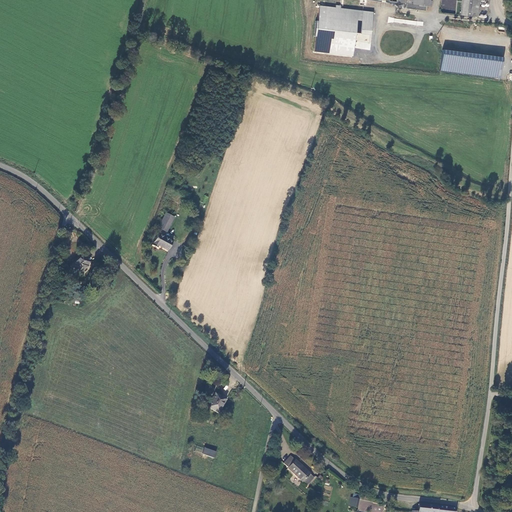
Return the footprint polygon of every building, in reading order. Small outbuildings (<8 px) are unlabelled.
[(406,3),(413,4),(412,9),(425,10),(425,6),(432,7),(432,0),(404,0),(404,3),(406,3)] [(462,0),(460,16),(477,18),(478,0),(462,0)] [(319,5),(314,51),(352,56),(355,33),(370,35),(373,12),(340,8),(340,5),(335,5),(335,7),(319,5)] [(503,57),(443,50),(440,70),(499,78),(503,57)] [(166,213),(159,228),(166,231),(173,217),(166,213)] [(173,240),(157,233),(151,244),(157,247),(158,245),(168,250),(173,240)] [(81,254),(69,267),(76,274),(79,271),(81,273),(87,266),(86,265),(89,261),(81,254)] [(207,408),(218,414),(226,400),(214,394),(207,408)] [(204,448),(202,454),(214,458),(216,453),(204,448)] [(283,464),(288,469),(295,461),(290,456),(283,464)] [(295,461),(288,469),(302,481),(303,481),(306,484),(313,477),(309,474),(310,473),(296,460),(295,461)] [(352,498),(350,497),(348,506),(357,508),(360,495),(353,493),(352,498)] [(454,511),(455,508),(419,503),(418,510),(412,510),(411,511),(419,511),(428,511),(454,511)]
